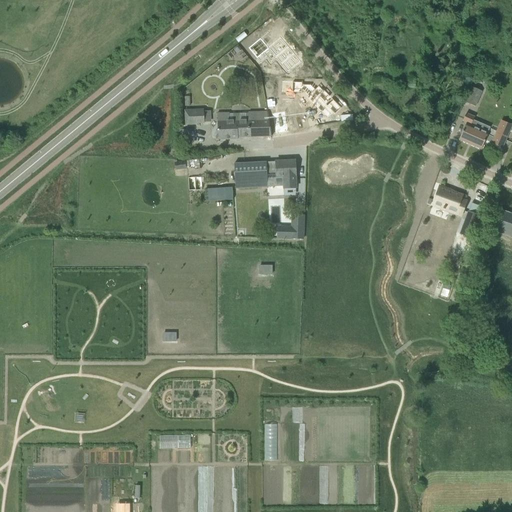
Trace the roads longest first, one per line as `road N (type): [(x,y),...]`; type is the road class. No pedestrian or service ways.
road 1 (tertiary): [(0,190),(199,28)]
road 2 (residential): [(378,117),(275,0)]
road 3 (residential): [(511,184),(378,117)]
